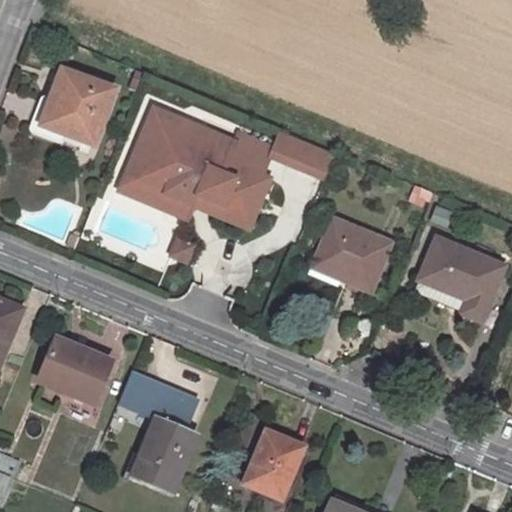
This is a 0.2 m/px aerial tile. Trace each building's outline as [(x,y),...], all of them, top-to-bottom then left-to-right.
[(40,128),(93,148),(114,92),(61,72),(40,128)] [(256,213),(269,181),(261,177),(228,163),(234,145),(153,111),(124,179),(193,208),(197,198),(223,209),(226,200),(256,213)] [(272,151),(237,136),(234,145),(228,163),(261,177),(272,151)] [(187,222),(193,208),(124,179),(118,193),(187,222)] [(248,232),(256,213),(226,200),(223,209),(197,198),(193,208),(248,232)] [(339,281),(370,294),(389,245),(332,221),(316,260),(343,272),(339,281)] [(434,241),(417,282),(436,289),(430,302),(460,315),(480,323),(502,270),(434,241)] [(195,250),(178,243),(171,260),(187,267),(195,250)] [(312,270),(339,281),(343,272),(316,260),(312,270)] [(436,289),(417,282),(412,294),(430,302),(436,289)] [(0,362),(22,310),(0,301),(0,362)] [(40,377),(73,391),(71,398),(92,406),(109,364),(55,341),(40,377)] [(149,432),(173,443),(178,431),(153,421),(149,432)] [(149,432),(134,467),(141,470),(137,482),(172,496),(196,438),(178,431),(173,443),(149,432)] [(257,460),(245,487),(280,502),(302,449),(264,433),(253,458),(257,460)] [(0,476),(6,479),(13,482),(19,465),(0,457),(0,476)] [(368,511),(333,497),(330,504),(347,511),(368,511)]
